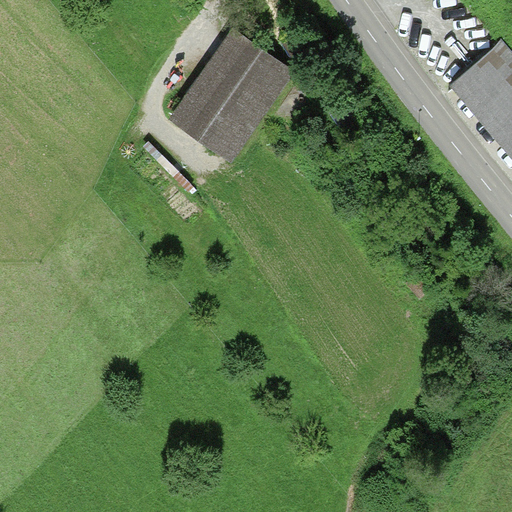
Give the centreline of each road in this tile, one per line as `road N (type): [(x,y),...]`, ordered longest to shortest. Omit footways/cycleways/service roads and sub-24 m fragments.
road 1 (tertiary): [(511,213),(347,0)]
road 2 (track): [(145,105),(214,0)]
